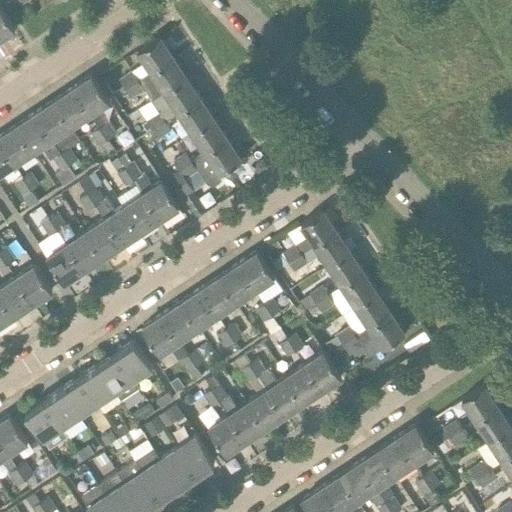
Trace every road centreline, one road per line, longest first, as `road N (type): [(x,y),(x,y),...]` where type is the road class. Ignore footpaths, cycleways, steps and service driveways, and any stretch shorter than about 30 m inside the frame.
road 1 (residential): [(0,384),(370,137)]
road 2 (residential): [(231,511),(511,325)]
road 3 (residential): [(511,292),(370,137)]
road 4 (residential): [(370,137),(238,0)]
road 5 (residential): [(0,100),(149,0)]
